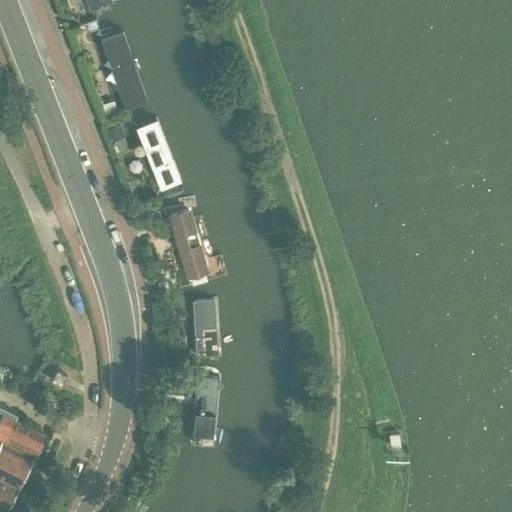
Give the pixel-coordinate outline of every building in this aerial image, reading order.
[(113,14),(99,20),(130,105),(144,99),(113,14)] [(137,126),(161,186),(180,179),(156,119),(137,126)] [(170,213),(187,277),(206,272),(189,208),(170,213)] [(193,299),(196,355),(216,354),(213,298),(193,299)] [(62,384),(63,381),(67,373),(56,368),(51,379),(62,384)] [(199,373),(192,442),(212,443),(219,375),(199,373)] [(0,435),(2,436),(33,452),(44,430),(15,415),(17,411),(5,405),(0,414),(0,435)] [(399,432),(390,433),(391,445),(401,444),(399,432)] [(0,457),(24,470),(33,452),(2,436),(0,435),(0,457)] [(24,470),(0,457),(0,479),(15,487),(24,470)] [(165,465),(143,511),(162,511),(181,473),(165,465)] [(0,500),(6,504),(15,487),(0,479),(0,500)]
